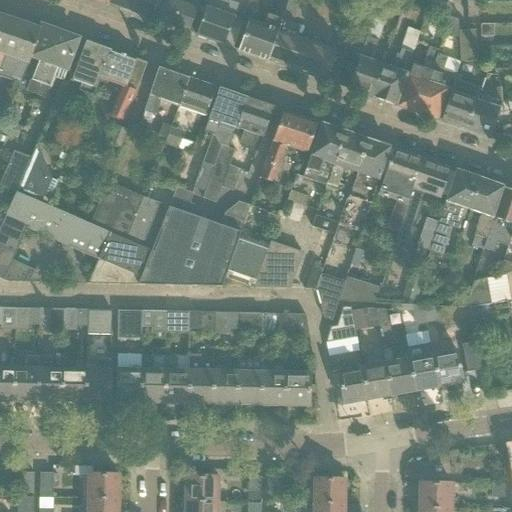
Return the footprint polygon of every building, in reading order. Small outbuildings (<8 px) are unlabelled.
[(105,0),(105,3),(135,14),(140,0),(105,0)] [(140,0),(135,14),(162,24),(170,0),(140,0)] [(170,0),(162,24),(188,33),(194,14),(198,4),(187,0),(170,0)] [(202,17),(195,36),(217,44),(223,46),(232,49),(242,21),(233,18),(238,6),(226,2),(227,0),(208,0),(205,8),(202,17)] [(245,32),(238,51),(266,61),(287,0),(280,0),(275,16),(274,18),(267,15),(264,25),(249,20),(245,32)] [(287,0),(266,61),(295,71),(306,40),(296,37),(299,27),(288,23),(296,0),(287,0)] [(476,1),(471,1),(466,1),(467,18),(477,18),(476,1)] [(375,13),(366,38),(378,42),(387,17),(375,13)] [(0,16),(0,73),(3,64),(25,71),(28,63),(28,64),(30,58),(39,30),(38,30),(0,16)] [(445,33),(459,37),(459,32),(458,21),(450,18),(445,33)] [(342,23),(336,41),(350,45),(356,28),(342,23)] [(39,30),(30,58),(31,58),(39,61),(32,81),(41,84),(60,32),(41,26),(39,30)] [(408,29),(401,50),(412,54),(420,33),(408,29)] [(459,32),(459,37),(459,43),(476,42),(475,31),(459,32)] [(60,32),(41,84),(50,88),(54,77),(64,80),(78,39),(60,32)] [(333,84),(369,97),(380,66),(371,63),(378,42),(366,38),(362,49),(350,45),(333,84)] [(306,40),(295,71),(325,82),(336,51),(306,40)] [(92,96),(99,79),(109,50),(86,42),(72,81),(82,84),(79,91),(92,96)] [(459,43),(460,53),(476,52),(476,42),(459,43)] [(398,107),(416,114),(437,54),(438,50),(427,46),(420,68),(412,65),(398,107)] [(99,79),(118,86),(128,58),(109,50),(99,79)] [(373,98),(394,106),(412,54),(401,50),(394,71),(384,67),(373,98)] [(476,52),(460,53),(460,63),(476,62),(476,52)] [(437,54),(416,114),(436,121),(447,89),(452,73),(442,70),(446,57),(437,54)] [(128,58),(118,86),(122,87),(109,115),(122,121),(140,79),(146,64),(128,58)] [(159,100),(178,106),(188,79),(158,68),(143,112),(154,116),(159,100)] [(178,106),(178,108),(205,117),(215,88),(188,79),(178,106)] [(32,81),(27,93),(36,96),(41,84),(32,81)] [(41,84),(36,96),(46,100),(50,88),(41,84)] [(440,122),(465,131),(477,96),(452,87),(440,122)] [(212,108),(204,132),(215,136),(220,145),(221,147),(222,147),(228,149),(228,148),(229,147),(235,129),(246,99),(219,89),(212,108)] [(477,96),(465,131),(510,147),(511,142),(511,138),(491,131),(501,104),(477,96)] [(246,99),(235,129),(244,132),(239,143),(250,147),(255,135),(262,138),(273,108),(246,99)] [(317,123),(283,112),(260,179),(273,184),(286,147),(306,154),(317,123)] [(162,124),(157,138),(166,140),(167,136),(170,127),(162,124)] [(314,144),(302,178),(315,182),(325,186),(326,185),(332,166),(344,133),(321,125),(314,144)] [(115,127),(111,137),(122,141),(126,131),(115,127)] [(332,166),(326,185),(337,189),(344,169),(353,173),(358,174),(362,160),(363,158),(359,156),(365,140),(344,133),(332,166)] [(166,140),(164,145),(177,150),(181,141),(167,136),(166,140)] [(358,174),(351,194),(361,197),(371,201),(383,167),(389,148),(369,141),(365,140),(359,156),(363,158),(362,160),(358,174)] [(30,159),(17,189),(18,190),(20,190),(49,202),(57,183),(50,180),(36,144),(33,153),(30,159)] [(210,179),(223,183),(229,166),(234,151),(222,147),(214,168),(210,179)] [(383,178),(377,195),(396,202),(406,205),(411,188),(421,159),(393,150),(387,169),(383,178)] [(13,152),(0,182),(0,186),(15,194),(17,189),(30,159),(13,152)] [(399,229),(394,247),(409,252),(416,230),(413,230),(422,204),(420,203),(423,192),(440,198),(443,189),(450,170),(421,159),(411,188),(406,205),(399,229)] [(214,168),(201,164),(192,188),(193,188),(204,192),(209,179),(210,179),(214,168)] [(241,170),(229,166),(223,183),(221,187),(232,191),(241,170)] [(464,215),(466,210),(468,210),(479,180),(477,179),(455,171),(448,190),(442,207),(436,225),(432,237),(427,253),(441,257),(451,229),(457,231),(461,220),(463,220),(464,215)] [(204,192),(202,197),(216,203),(221,187),(223,183),(210,179),(209,179),(204,192)] [(479,180),(468,210),(470,211),(480,214),(478,220),(477,223),(474,235),(486,239),(503,188),(481,180),(479,180)] [(108,183),(90,225),(126,241),(143,197),(108,183)] [(194,195),(175,188),(172,197),(190,204),(194,195)] [(482,250),(482,251),(492,254),(496,244),(506,247),(511,228),(511,191),(503,188),(486,239),(482,250)] [(87,284),(137,286),(150,251),(126,241),(90,225),(15,194),(0,227),(0,279),(7,283),(28,283),(34,271),(12,261),(27,229),(98,260),(87,284)] [(168,207),(143,197),(126,241),(150,251),(168,207)] [(190,204),(172,197),(168,207),(191,216),(194,206),(190,204)] [(225,213),(221,226),(239,233),(249,206),(238,203),(225,213)] [(137,286),(221,287),(224,279),(235,247),(239,233),(221,226),(214,224),(211,233),(192,226),(195,217),(191,216),(168,207),(150,251),(137,286)] [(316,217),(312,227),(334,234),(338,224),(316,217)] [(270,243),(239,233),(235,247),(224,279),(252,289),(270,243)] [(474,235),(470,247),(482,250),(486,239),(474,235)] [(270,243),(252,289),(288,290),(302,254),(270,243)] [(502,263),(499,273),(498,276),(511,273),(510,264),(505,262),(503,262),(502,263)] [(312,266),(304,290),(315,290),(320,277),(320,274),(322,270),(312,266)] [(401,296),(415,300),(422,276),(409,272),(401,296)] [(322,319),(330,322),(343,285),(320,277),(315,290),(322,319)] [(339,300),(375,303),(379,288),(346,279),(339,300)] [(473,281),(466,307),(468,308),(490,304),(490,303),(486,279),(473,281)] [(507,302),(469,309),(471,323),(510,316),(507,302)] [(422,307),(411,306),(415,327),(425,324),(425,323),(422,307)] [(430,308),(422,307),(425,323),(425,324),(435,323),(436,322),(434,308),(432,308),(430,308)] [(0,308),(0,329),(14,330),(14,325),(15,309),(0,309),(0,308)] [(330,328),(326,343),(353,338),(355,338),(354,331),(351,312),(351,309),(341,308),(336,327),(335,327),(330,328)] [(14,325),(14,330),(29,330),(29,325),(38,326),(39,310),(15,309),(14,325)] [(367,309),(351,312),(354,331),(367,329),(367,330),(377,328),(376,325),(373,309),(367,309)] [(384,311),(373,309),(376,325),(377,328),(387,326),(388,326),(385,311),(384,311)] [(39,310),(38,326),(48,326),(48,331),(62,331),(62,326),(62,310),(39,310)] [(62,326),(62,331),(77,332),(77,326),(86,327),(86,311),(62,310),(62,326)] [(86,327),(86,335),(110,335),(110,327),(111,312),(86,311),(86,327)] [(116,327),(116,339),(141,339),(141,328),(141,312),(117,312),(116,327)] [(141,312),(141,328),(150,328),(150,333),(165,334),(165,329),(165,313),(141,312)] [(165,329),(165,334),(189,334),(189,329),(189,313),(179,313),(165,313),(165,329)] [(189,313),(189,329),(198,329),(198,334),(213,335),(213,330),(213,314),(189,313)] [(213,330),(213,335),(228,335),(228,330),(237,330),(237,314),(213,314),(213,330)] [(261,339),(262,331),(262,315),(237,314),(237,330),(237,332),(246,332),(246,338),(261,339)] [(262,331),(261,335),(274,336),(274,331),(285,332),(285,315),(262,315),(262,331)] [(285,315),(285,332),(285,336),(308,337),(305,315),(297,316),(285,315)] [(461,345),(466,373),(480,370),(475,343),(461,345)] [(429,344),(406,349),(414,392),(437,388),(431,355),(429,344)] [(393,362),(384,364),(390,397),(414,392),(406,349),(405,347),(391,350),(393,362)] [(456,351),(431,355),(437,388),(462,384),(456,351)] [(187,405),(211,405),(212,372),(200,372),(200,356),(188,355),(188,371),(187,405)] [(12,401),(36,401),(37,369),(37,357),(25,356),(25,369),(12,369),(12,401)] [(36,401),(60,402),(61,370),(49,369),(49,357),(37,357),(37,369),(36,401)] [(139,404),(163,404),(164,371),(152,371),(152,357),(140,357),(140,370),(139,404)] [(163,404),(187,405),(188,371),(175,371),(176,357),(165,357),(164,371),(163,404)] [(284,373),(283,407),(308,407),(309,374),(296,374),(297,357),(284,357),(284,373)] [(85,370),(84,403),(109,403),(110,359),(85,359),(85,370)] [(259,406),(260,373),(260,363),(236,362),(236,372),(235,406),(259,406)] [(384,364),(360,368),(366,401),(390,397),(384,364)] [(0,400),(12,401),(12,369),(0,368),(0,400)] [(366,401),(360,368),(336,373),(342,406),(366,401)] [(60,402),(84,403),(85,370),(61,370),(60,402)] [(115,403),(139,404),(140,370),(116,370),(115,403)] [(211,405),(235,406),(236,372),(212,372),(211,405)] [(259,406),(283,407),(284,373),(260,373),(259,406)] [(17,474),(17,498),(33,498),(33,474),(17,474)] [(39,498),(51,498),(52,474),(39,474),(39,498)] [(88,475),(88,499),(117,500),(118,475),(88,475)] [(185,477),(184,503),(216,503),(217,477),(185,477)] [(261,479),(258,479),(248,478),(248,492),(260,492),(261,479)] [(280,479),(267,479),(267,492),(279,492),(280,479)] [(314,479),(313,503),(343,504),(344,480),(314,479)] [(418,484),(418,509),(451,510),(451,484),(418,484)] [(491,498),(504,499),(504,485),(491,485),(491,498)] [(17,498),(16,511),(32,511),(32,499),(17,498)] [(88,499),(87,511),(116,511),(117,500),(88,499)] [(184,503),(184,511),(216,511),(216,503),(184,503)] [(313,503),(312,511),(343,511),(343,504),(313,503)]
